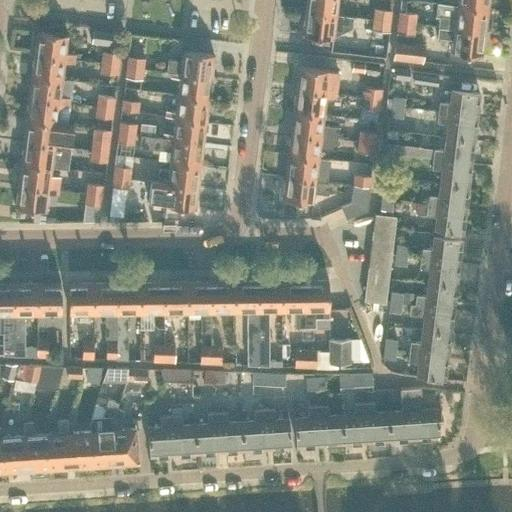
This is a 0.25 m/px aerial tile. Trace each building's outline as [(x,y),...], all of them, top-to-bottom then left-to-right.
[(306,0),(305,11),(335,15),(337,0),(306,0)] [(398,11),(397,22),(415,24),(416,13),(403,12),(405,0),(404,0),(400,0),(399,11),(398,11)] [(456,0),(456,5),(487,8),(488,0),(456,0)] [(439,17),(438,26),(484,32),(487,8),(456,5),(436,3),(434,16),(439,17)] [(373,8),(372,19),(390,21),(391,10),(373,8)] [(335,15),(305,11),(302,35),(332,39),(332,37),(350,28),(352,17),(335,15)] [(390,21),(372,19),(371,29),(389,32),(390,21)] [(397,22),(396,32),(392,59),(422,63),(424,44),(412,43),(414,35),(415,24),(397,22)] [(436,38),(451,39),(450,52),(481,56),(484,32),(438,26),(436,38)] [(90,43),(114,46),(116,32),(92,29),(90,43)] [(34,54),(74,58),(74,53),(65,53),(67,36),(36,32),(34,54)] [(211,76),(214,53),(183,49),(182,61),(167,59),(166,70),(211,76)] [(102,51),(101,61),(119,63),(120,53),(102,51)] [(34,54),(31,76),(62,79),(64,62),(73,63),(74,58),(34,54)] [(127,55),(126,65),(144,67),(145,57),(127,55)] [(119,63),(101,61),(100,72),(118,74),(119,63)] [(364,63),(352,62),(351,71),(363,72),(364,63)] [(379,65),(365,63),(364,71),(378,73),(379,65)] [(144,67),(126,65),(124,77),(142,79),(144,67)] [(298,67),(295,89),(335,94),(336,89),(338,72),(298,67)] [(410,69),(395,67),(394,79),(409,80),(410,69)] [(180,77),(178,94),(208,97),(211,76),(166,70),(165,73),(170,73),(170,76),(180,77)] [(414,73),(413,82),(436,85),(437,76),(428,75),(414,73)] [(28,97),(69,102),(71,81),(62,80),(62,79),(31,76),(28,97)] [(364,86),(362,97),(380,99),(382,88),(364,86)] [(292,111),(323,115),(325,98),(335,99),(335,94),(295,89),(292,111)] [(437,112),(476,117),(479,93),(450,89),(448,102),(438,101),(437,112)] [(208,97),(178,94),(176,111),(166,109),(166,115),(206,119),(208,97)] [(97,95),(96,105),(114,107),(115,97),(97,95)] [(28,97),(26,119),(66,124),(68,107),(68,102),(28,97)] [(380,99),(362,97),(361,108),(379,110),(380,99)] [(388,98),(387,106),(402,107),(404,99),(392,97),(391,99),(388,98)] [(122,98),(120,110),(138,112),(140,101),(122,98)] [(114,107),(96,105),(94,116),(112,118),(114,107)] [(402,118),(402,107),(387,106),(386,109),(390,109),(390,117),(402,118)] [(361,108),(360,119),(378,121),(379,110),(361,108)] [(292,111),(290,132),(336,139),(338,126),(322,124),(323,115),(292,111)] [(444,136),(473,139),(476,117),(437,112),(436,121),(446,123),(444,136)] [(163,132),(163,136),(203,141),(205,121),(206,119),(166,115),(165,115),(175,116),(173,133),(163,132)] [(26,119),(23,141),(70,147),(72,125),(66,124),(26,119)] [(119,121),(118,131),(136,133),(137,123),(119,121)] [(92,138),(90,149),(108,151),(110,140),(111,130),(93,128),(92,138)] [(358,130),(357,141),(375,143),(376,132),(358,130)] [(136,133),(118,131),(116,143),(134,145),(136,133)] [(290,132),(287,154),(318,158),(319,148),(335,150),(336,139),(290,132)] [(163,136),(163,137),(140,135),(138,147),(158,150),(157,158),(170,159),(170,160),(200,163),(203,141),(163,136)] [(470,163),(473,139),(444,136),(443,149),(433,147),(432,158),(470,163)] [(20,163),(51,167),(67,169),(70,147),(23,141),(20,163)] [(375,143),(357,141),(356,151),(373,153),(375,143)] [(386,144),(386,152),(398,154),(398,145),(386,144)] [(108,151),(90,149),(89,160),(107,162),(108,151)] [(396,165),(398,154),(386,152),(384,164),(396,165)] [(113,165),(112,175),(130,177),(132,156),(115,154),(113,165)] [(287,154),(284,176),(326,181),(329,159),(318,158),(287,154)] [(439,182),(467,186),(470,163),(432,158),(430,167),(440,168),(439,182)] [(158,175),(158,180),(198,185),(200,163),(170,160),(168,170),(159,169),(158,175)] [(20,163),(18,185),(58,190),(58,185),(49,183),(51,167),(20,163)] [(353,173),(352,184),(370,187),(371,176),(353,173)] [(129,188),(130,177),(112,175),(111,186),(129,188)] [(326,181),(284,176),(282,198),(312,202),(314,192),(327,193),(328,183),(326,183),(326,181)] [(198,185),(158,180),(157,185),(167,187),(164,205),(194,209),(198,185)] [(86,182),(85,193),(103,195),(104,184),(86,182)] [(426,204),(464,209),(467,186),(439,182),(437,195),(427,194),(426,204)] [(352,184),(350,195),(349,201),(340,205),(345,219),(366,210),(367,197),(368,187),(370,187),(352,184)] [(57,195),(58,190),(18,185),(15,207),(45,211),(47,193),(57,195)] [(381,190),(380,198),(392,200),(393,191),(381,190)] [(103,195),(85,193),(84,203),(102,206),(103,195)] [(391,211),(392,200),(380,198),(379,210),(391,211)] [(433,229),(462,233),(464,209),(426,204),(416,203),(415,213),(434,215),(433,229)] [(44,222),(45,215),(33,214),(32,221),(44,222)] [(372,227),(394,229),(396,216),(374,214),(372,227)] [(371,239),(392,241),(394,229),(372,227),(371,239)] [(458,263),(461,239),(432,236),(430,249),(421,247),(420,258),(458,263)] [(370,251),(391,253),(392,241),(371,239),(370,251)] [(406,257),(408,245),(396,244),(394,255),(406,257)] [(368,263),(390,266),(391,253),(370,251),(368,263)] [(405,266),(406,257),(394,255),(393,264),(405,266)] [(455,286),(458,263),(420,258),(418,267),(428,268),(426,283),(455,286)] [(366,275),(388,278),(390,266),(368,263),(366,275)] [(365,288),(386,291),(388,278),(366,275),(365,288)] [(294,328),(305,328),(304,279),(280,280),(281,311),(290,311),(294,311),(294,325),(294,328)] [(328,279),(304,279),(305,328),(329,327),(328,279)] [(256,280),(234,281),(234,312),(246,311),(246,365),(253,365),(258,365),(258,348),(257,311),(258,311),(256,280)] [(280,280),(256,280),(258,311),(257,311),(258,348),(258,365),(268,365),(267,311),(281,311),(280,280)] [(164,327),(163,313),(163,281),(139,282),(140,313),(152,313),(152,323),(157,327),(164,327)] [(186,281),(163,281),(163,313),(187,313),(186,281)] [(210,281),(186,281),(187,313),(200,312),(200,332),(210,332),(210,312),(210,281)] [(234,281),(210,281),(210,312),(234,312),(234,281)] [(116,282),(92,283),(93,314),(104,314),(104,339),(115,339),(116,313),(116,282)] [(115,343),(117,343),(117,359),(126,360),(126,343),(126,313),(140,313),(139,282),(116,282),(116,313),(115,339),(115,343)] [(12,283),(0,283),(0,314),(2,315),(2,355),(13,355),(14,339),(14,331),(12,283)] [(36,283),(12,283),(14,331),(14,339),(13,355),(22,356),(22,339),(22,331),(22,315),(36,315),(36,283)] [(60,283),(36,283),(37,329),(61,328),(60,283)] [(93,314),(92,283),(68,283),(69,314),(93,314)] [(452,309),(455,286),(426,283),(425,295),(415,294),(414,304),(409,303),(409,304),(452,309)] [(365,288),(364,301),(385,303),(386,291),(365,288)] [(401,302),(413,303),(414,292),(402,291),(401,302)] [(389,301),(400,303),(402,293),(390,292),(389,301)] [(400,313),(400,303),(389,301),(388,311),(400,313)] [(450,332),(452,309),(409,304),(408,314),(422,316),(422,323),(421,329),(450,332)] [(446,355),(450,332),(421,329),(419,342),(410,341),(408,351),(446,355)] [(349,338),(327,339),(328,350),(328,363),(337,363),(350,362),(350,361),(349,338)] [(36,356),(47,357),(47,340),(36,339),(36,356)] [(383,347),(395,349),(396,340),(384,339),(383,347)] [(94,342),(83,341),(82,358),(93,359),(94,342)] [(117,343),(115,343),(107,342),(106,359),(117,359),(117,343)] [(164,361),(164,345),(154,344),(153,361),(164,361)] [(175,345),(164,345),(164,361),(174,362),(175,345)] [(211,363),(212,346),(201,346),(200,363),(211,363)] [(222,347),(212,346),(211,363),(222,364),(222,353),(222,347)] [(394,359),(395,349),(383,347),(382,358),(394,359)] [(305,367),(306,350),(295,350),(294,367),(305,367)] [(306,350),(305,367),(315,367),(316,350),(306,350)] [(444,379),(446,355),(408,351),(407,360),(417,361),(415,375),(444,379)] [(5,362),(1,376),(12,379),(17,364),(5,362)] [(36,381),(40,364),(26,363),(23,379),(36,381)] [(61,365),(40,364),(36,381),(34,387),(55,389),(61,365)] [(82,365),(68,365),(67,377),(82,378),(82,365)] [(102,381),(126,382),(127,378),(128,367),(128,366),(106,365),(102,381)] [(98,384),(103,367),(85,367),(86,377),(90,378),(90,381),(98,384)] [(128,367),(127,378),(126,382),(122,392),(145,393),(146,368),(128,367)] [(168,381),(168,369),(146,368),(145,391),(159,392),(160,381),(168,381)] [(191,370),(168,369),(168,381),(191,382),(191,370)] [(213,383),(214,371),(204,371),(203,382),(213,383)] [(224,371),(214,371),(213,383),(223,383),(224,375),(224,371)] [(262,385),(262,373),(252,372),(252,385),(262,385)] [(284,373),(262,373),(262,385),(272,385),(284,385),(284,373)] [(363,386),(362,373),(352,374),(353,386),(363,386)] [(362,373),(363,386),(372,385),(372,373),(362,373)] [(315,377),(316,389),(326,389),(324,376),(315,377)] [(316,389),(315,377),(306,377),(306,390),(316,389)] [(412,437),(437,435),(440,408),(421,409),(420,387),(409,388),(412,437)] [(412,437),(409,388),(399,388),(400,410),(388,411),(389,439),(412,437)] [(93,465),(114,463),(112,425),(114,417),(113,417),(116,408),(118,402),(107,399),(102,418),(93,418),(91,427),(93,465)] [(343,442),(366,440),(364,402),(353,403),(354,413),(341,414),(343,442)] [(364,402),(366,440),(389,439),(388,411),(373,412),(372,402),(364,402)] [(296,445),(320,443),(317,405),(306,406),(307,416),(294,417),(296,445)] [(320,443),(343,442),(341,414),(326,415),(326,405),(317,405),(320,443)] [(122,410),(116,408),(113,417),(114,417),(120,416),(122,410)] [(266,447),(290,445),(288,418),(273,419),(272,409),(263,410),(266,447)] [(266,447),(263,410),(253,411),(254,420),(241,421),(242,449),(266,447)] [(219,450),(217,413),(206,414),(207,423),(194,424),(196,452),(219,450)] [(242,449),(241,421),(226,422),(226,413),(217,413),(219,450),(242,449)] [(196,452),(194,424),(179,425),(179,415),(170,416),(173,453),(196,452)] [(120,416),(114,417),(112,425),(114,463),(138,462),(135,427),(121,428),(120,416)] [(173,453),(170,416),(159,417),(160,426),(147,427),(149,455),(173,453)] [(91,427),(93,418),(90,418),(89,423),(89,428),(90,431),(86,431),(73,431),(72,428),(72,421),(67,421),(67,425),(68,429),(70,466),(93,465),(91,427)] [(70,466),(68,429),(67,425),(67,421),(67,419),(57,419),(58,432),(49,433),(49,430),(44,430),(46,468),(70,466)] [(22,431),(24,469),(46,468),(44,430),(40,430),(41,433),(33,434),(32,424),(32,421),(24,421),(22,427),(22,431)] [(24,469),(22,431),(18,431),(18,434),(3,435),(3,432),(0,432),(0,450),(1,471),(24,469)]
